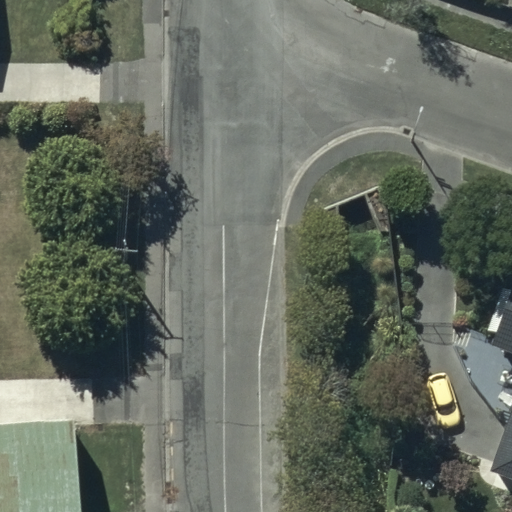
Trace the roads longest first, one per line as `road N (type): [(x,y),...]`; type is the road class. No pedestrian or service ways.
road 1 (residential): [(219,13),(212,481)]
road 2 (residential): [(219,13),(511,114)]
